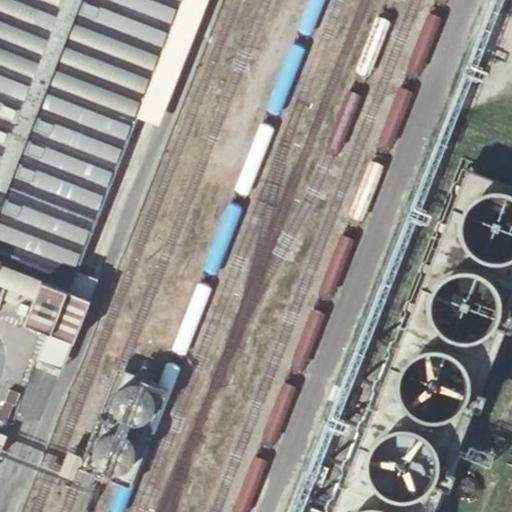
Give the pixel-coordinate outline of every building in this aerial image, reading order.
[(24,322),(49,331),(66,288),(178,0),(0,0),(0,260),(23,270),(13,291),(33,299),(24,322)] [(338,511),(452,511),(511,361),(511,177),(473,162),(338,511)] [(49,331),(73,341),(90,297),(66,288),(49,331)] [(60,372),(73,341),(49,331),(37,362),(60,372)] [(83,460),(134,482),(172,386),(120,364),(83,460)]
